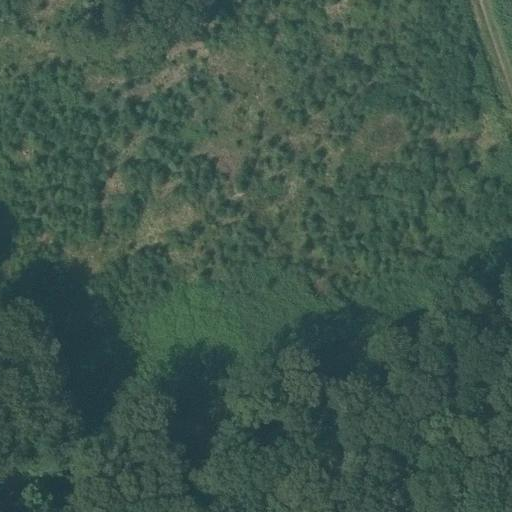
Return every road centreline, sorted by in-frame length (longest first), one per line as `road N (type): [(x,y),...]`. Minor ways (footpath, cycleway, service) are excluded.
road 1 (track): [(511,294),(204,413)]
road 2 (track): [(0,494),(204,413),(242,511)]
